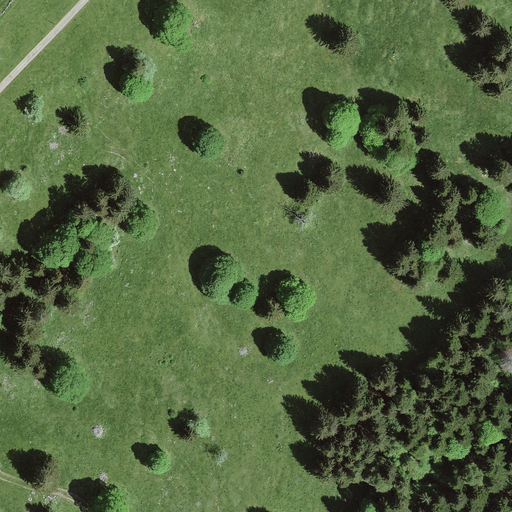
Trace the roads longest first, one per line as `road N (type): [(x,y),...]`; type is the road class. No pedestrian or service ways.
road 1 (track): [(0,460),(75,450),(117,476),(134,511)]
road 2 (unclassified): [(84,0),(0,89)]
